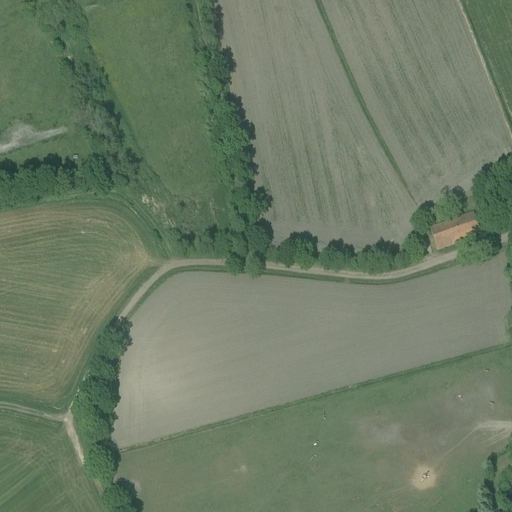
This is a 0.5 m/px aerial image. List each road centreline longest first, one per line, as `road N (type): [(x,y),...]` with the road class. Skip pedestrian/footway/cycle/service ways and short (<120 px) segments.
road 1 (track): [(511,234),(381,275),(176,264),(130,303),(72,410),(58,418)]
road 2 (track): [(197,0),(253,264)]
